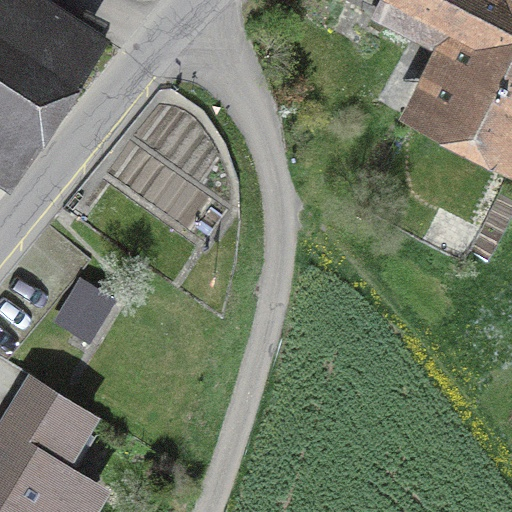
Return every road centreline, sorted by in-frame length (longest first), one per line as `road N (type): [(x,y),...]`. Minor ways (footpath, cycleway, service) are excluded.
road 1 (residential): [(206,511),(265,337),(280,215),(255,119),(185,9)]
road 2 (tertiary): [(0,262),(185,9)]
